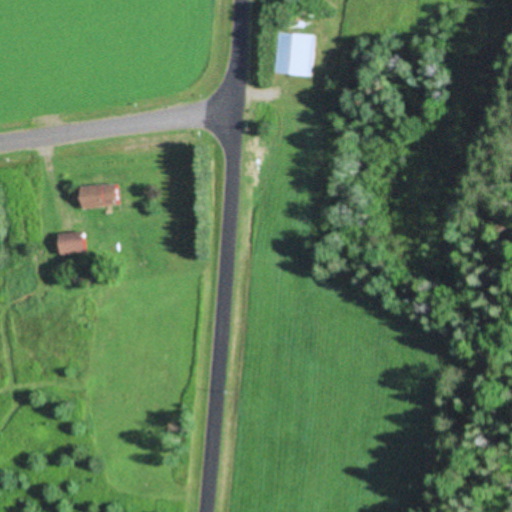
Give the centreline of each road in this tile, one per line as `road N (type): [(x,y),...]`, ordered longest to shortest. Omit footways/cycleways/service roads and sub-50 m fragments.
road 1 (residential): [(243,0),(217,511)]
road 2 (residential): [(0,161),(239,129)]
